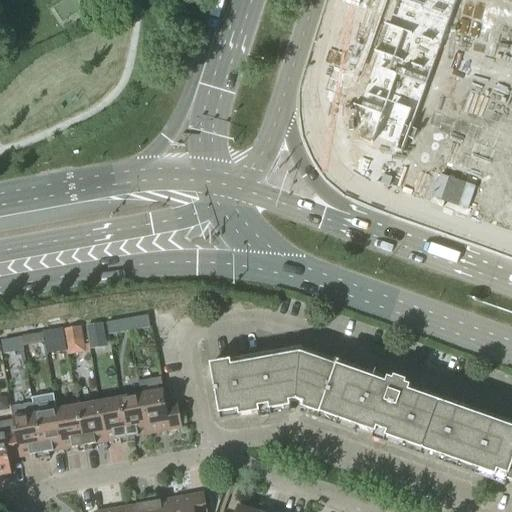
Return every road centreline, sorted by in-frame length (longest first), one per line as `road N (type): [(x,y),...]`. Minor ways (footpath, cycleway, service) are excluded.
road 1 (unclassified): [(205,441),(187,346),(287,332),(511,410)]
road 2 (residential): [(470,511),(455,487),(295,433),(205,441)]
road 3 (secondary): [(0,287),(149,261),(276,269)]
road 4 (secondary): [(276,269),(511,348)]
road 5 (secondary): [(0,251),(152,226),(216,205)]
road 6 (unclassified): [(26,511),(40,489),(205,456)]
road 7 (secondary): [(393,237),(315,168),(286,96)]
road 8 (residential): [(376,511),(205,456)]
road 9 (secondary): [(393,237),(238,187)]
road 10 (secondary): [(132,177),(0,202)]
road 11 (secondary): [(511,276),(393,237)]
